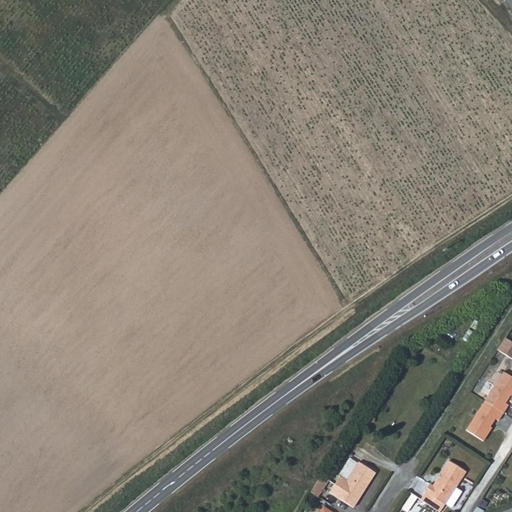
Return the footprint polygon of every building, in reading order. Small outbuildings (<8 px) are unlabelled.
[(511,342),(504,338),(497,350),(511,359),(511,342)] [(511,377),(502,371),(483,401),(502,413),(507,405),(503,403),(511,388),(511,377)] [(497,421),(502,413),(483,401),(465,431),(482,442),(487,434),(485,433),(494,418),(497,421)] [(444,506),(466,473),(449,461),(433,486),(430,485),(424,493),(427,495),(444,506)] [(340,477),(329,493),(353,508),(376,473),(359,462),(346,481),(340,477)] [(321,475),(310,492),(318,497),(328,480),(321,475)] [(462,493),(456,488),(445,505),(451,509),(462,493)] [(406,511),(413,497),(406,493),(399,508),(406,511)] [(438,511),(440,511),(444,506),(427,495),(423,502),(438,511)]
